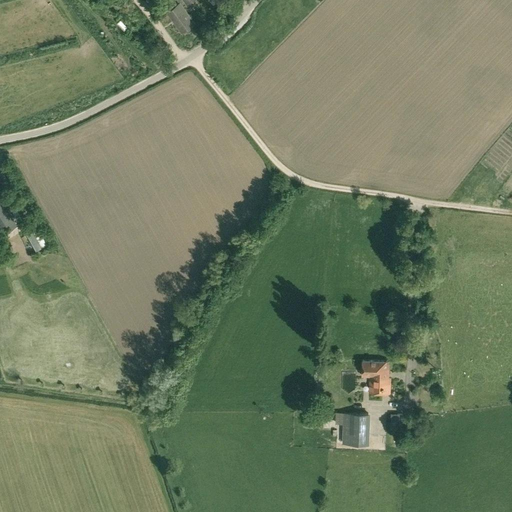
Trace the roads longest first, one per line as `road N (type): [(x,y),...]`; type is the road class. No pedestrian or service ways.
road 1 (track): [(511,212),(294,178),(189,58)]
road 2 (unclassified): [(0,140),(69,122),(143,84),(203,48),(257,0)]
